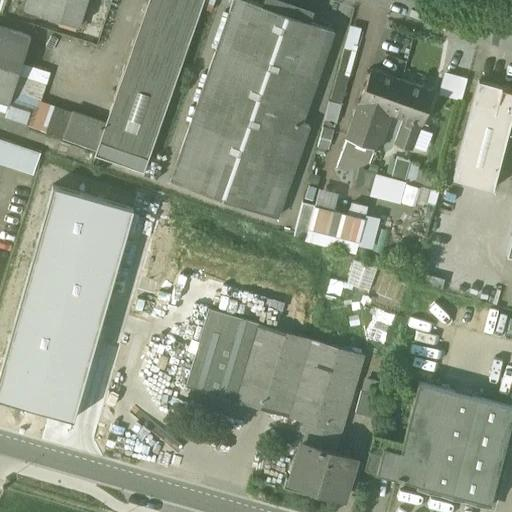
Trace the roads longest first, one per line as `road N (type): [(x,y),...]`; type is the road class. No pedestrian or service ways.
road 1 (residential): [(226,511),(0,444)]
road 2 (residential): [(511,33),(387,0)]
